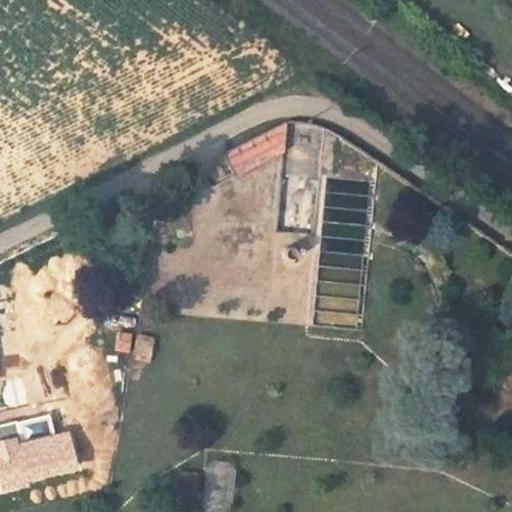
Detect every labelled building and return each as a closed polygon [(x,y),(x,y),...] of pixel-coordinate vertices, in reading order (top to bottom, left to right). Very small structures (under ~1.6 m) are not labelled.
[(234,175),(291,147),(279,124),(223,152),(234,175)] [(129,351),(131,331),(116,330),(115,350),(129,351)] [(132,360),(150,362),(153,335),(135,333),(132,360)] [(18,418),(0,422),(0,467),(3,480),(23,476),(74,463),(67,432),(24,442),(18,418)] [(23,476),(3,480),(6,490),(25,486),(23,476)]
